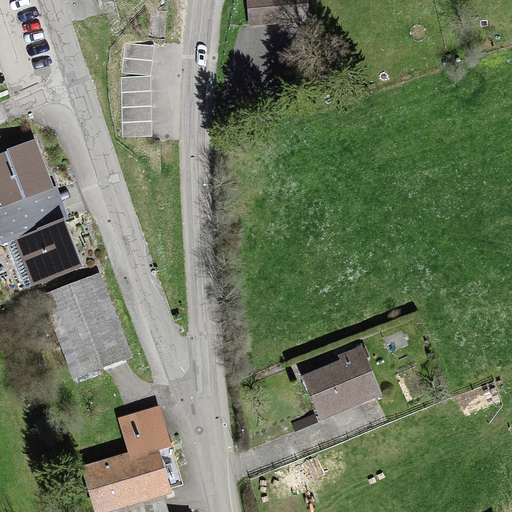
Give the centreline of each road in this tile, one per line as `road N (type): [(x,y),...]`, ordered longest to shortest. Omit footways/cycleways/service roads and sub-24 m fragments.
road 1 (tertiary): [(206,404),(191,125),(200,2)]
road 2 (residential): [(74,78),(174,356),(206,404)]
